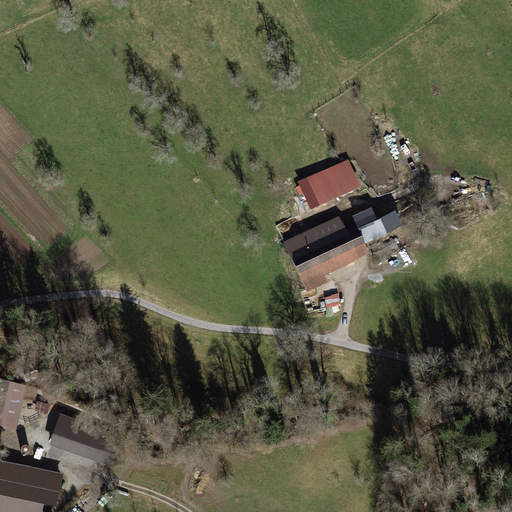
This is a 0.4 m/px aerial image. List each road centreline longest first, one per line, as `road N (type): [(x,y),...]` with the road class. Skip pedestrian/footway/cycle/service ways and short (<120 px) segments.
road 1 (unclassified): [(511,356),(458,367),(338,339),(189,322),(102,292),(0,306)]
road 2 (track): [(0,461),(160,495),(185,511)]
road 3 (track): [(390,511),(413,437),(458,415),(511,415)]
